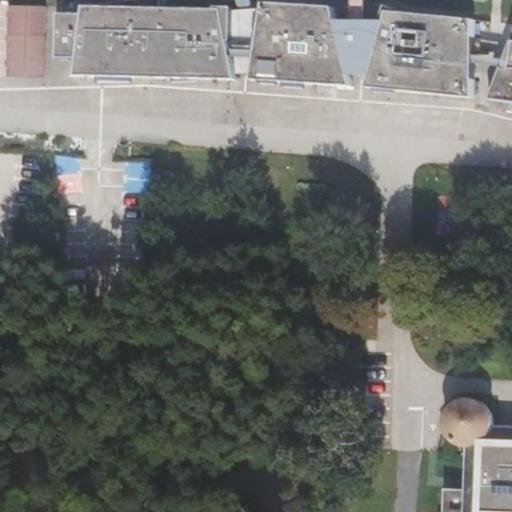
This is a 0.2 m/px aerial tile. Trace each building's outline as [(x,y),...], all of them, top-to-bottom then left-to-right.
[(250,0),(236,0),(240,8),(242,9),(241,13),(255,13),(250,0)] [(354,0),(354,22),(370,23),(369,0),(354,0)] [(151,7),(89,6),(88,14),(61,13),(60,59),(83,60),(81,77),(210,79),(245,74),(243,62),(264,63),(262,82),(361,88),(359,75),(379,77),(376,89),(483,98),(483,67),(483,59),(483,27),(483,20),(403,13),(400,11),(392,24),(370,23),(354,22),(345,21),(342,8),(283,5),(284,2),(274,1),(274,4),(272,4),(271,13),(258,13),(255,13),(241,13),(242,9),(234,9),(233,2),(151,6),(151,7)] [(47,76),(46,4),(9,4),(10,76),(47,76)] [(511,60),(483,59),(483,67),(511,69),(511,60)] [(511,73),(501,103),(511,103),(511,73)] [(439,233),(466,234),(467,196),(440,195),(439,233)] [(511,511),(511,422),(496,420),(493,412),(488,406),(482,401),(475,398),(468,398),(461,399),(454,403),(449,408),(446,414),(444,420),(444,427),(447,435),(451,441),(456,445),(461,448),(467,450),(465,509),(469,509),(469,511),(511,511)]
